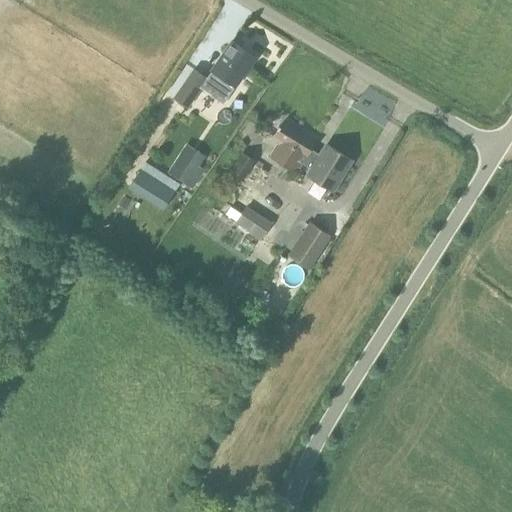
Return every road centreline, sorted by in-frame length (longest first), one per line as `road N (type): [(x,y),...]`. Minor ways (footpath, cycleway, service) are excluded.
road 1 (unclassified): [(283,511),(288,485),(499,148)]
road 2 (unclassified): [(499,148),(234,0)]
